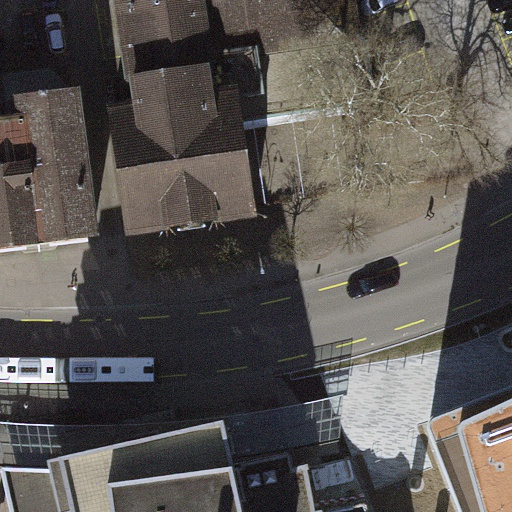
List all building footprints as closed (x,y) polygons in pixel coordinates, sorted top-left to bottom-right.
[(344,0),(121,0),(138,110),(111,113),(128,232),(253,214),(240,124),(366,105),(375,91),(368,42),(349,28),(344,0)] [(6,77),(11,125),(26,124),(40,243),(92,237),(75,95),(57,97),(54,72),(6,77)] [(0,126),(0,247),(40,243),(26,124),(11,125),(0,126)] [(511,511),(511,395),(438,422),(433,428),(432,436),(461,511),(511,511)] [(307,468),(348,459),(340,442),(343,396),(305,404),(276,409),(236,417),(199,421),(168,424),(122,426),(72,427),(35,425),(3,424),(0,423),(0,462),(11,511),(20,511),(16,494),(64,482),(59,461),(224,424),(233,469),(289,456),(294,471),(307,468)] [(233,469),(224,424),(194,431),(59,461),(64,482),(16,494),(20,511),(367,511),(366,508),(342,511),(313,511),(307,468),(294,471),(289,456),(233,469)]
